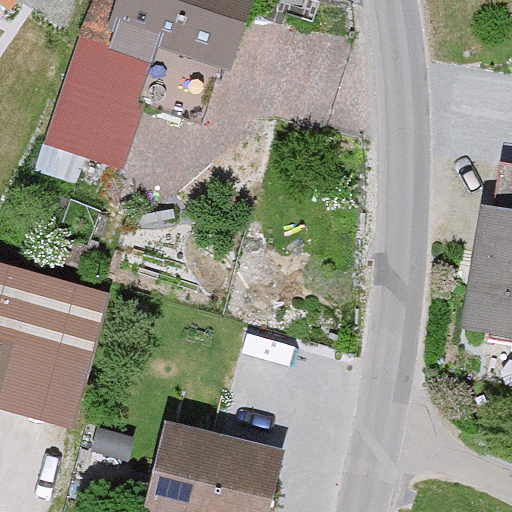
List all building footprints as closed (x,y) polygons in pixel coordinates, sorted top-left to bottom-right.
[(0,0),(0,8),(10,15),(19,0),(0,0)] [(118,0),(108,31),(230,71),(253,0),(118,0)] [(465,337),(511,342),(511,171),(495,170),(490,213),(480,211),(465,337)] [(0,422),(42,434),(81,291),(0,269),(0,422)] [(142,511),(274,511),(286,459),(161,431),(142,511)]
